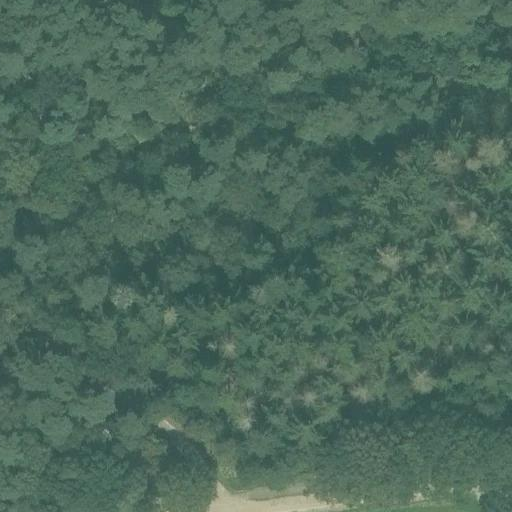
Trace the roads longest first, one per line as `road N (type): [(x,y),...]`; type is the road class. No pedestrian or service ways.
road 1 (unclassified): [(499,511),(495,480),(223,511)]
road 2 (unclassified): [(217,511),(208,475),(183,443),(0,309)]
